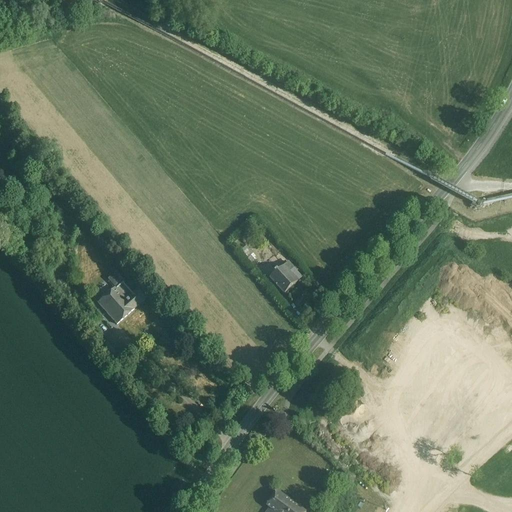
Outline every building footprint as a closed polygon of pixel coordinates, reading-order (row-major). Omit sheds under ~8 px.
[(239,250),(245,258),(251,253),(245,245),(239,250)] [(262,264),(253,255),(249,259),(258,268),(262,264)] [(292,262),(276,277),(291,294),(303,282),(294,273),(298,269),(292,262)] [(128,281),(119,271),(109,280),(113,284),(97,297),(100,301),(94,306),(107,320),(111,317),(120,328),(150,301),(139,289),(135,293),(126,283),(128,281)] [(123,362),(107,344),(97,353),(113,371),(123,362)] [(352,461),(348,464),(357,473),(360,469),(352,461)] [(304,511),(278,493),(267,507),(270,509),(268,511),(304,511)]
